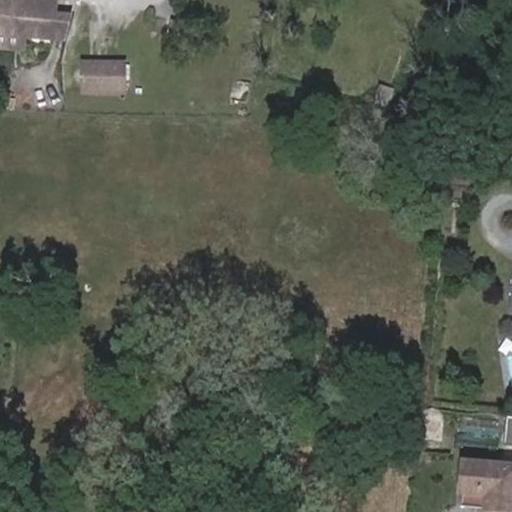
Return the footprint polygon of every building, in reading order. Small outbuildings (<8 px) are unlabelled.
[(52,13),(53,0),(0,0),(0,33),(50,37),(52,13)] [(65,38),(67,14),(52,13),(50,37),(65,38)] [(124,90),(125,60),(85,59),(84,89),(124,90)] [(511,511),(511,468),(465,465),(463,487),(489,489),(488,510),(487,511),(511,511)] [(488,510),(489,489),(463,487),(461,507),(488,510)]
